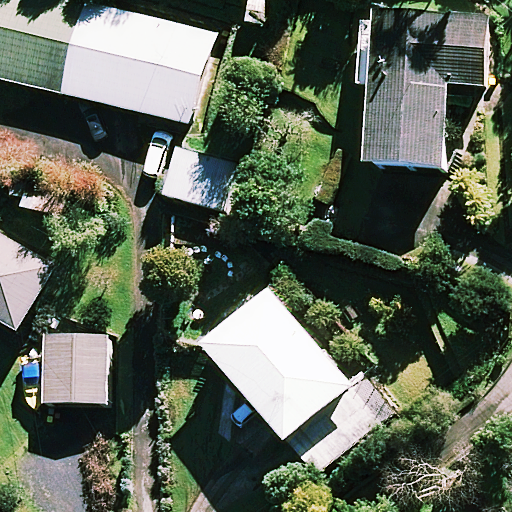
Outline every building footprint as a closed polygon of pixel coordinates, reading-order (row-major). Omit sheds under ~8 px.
[(218,36),(60,0),(0,0),(0,81),(196,128),(218,36)] [(361,90),(381,91),(376,168),(451,173),(456,88),(489,90),(493,23),(385,16),(385,24),(365,23),(361,90)] [(241,170),(181,153),(170,195),(229,212),(241,170)] [(71,189),(29,180),(23,209),(65,218),(71,189)] [(62,271),(0,236),(0,321),(25,336),(62,271)] [(356,384),(280,297),(215,354),(322,477),(394,414),(363,378),(356,384)] [(113,338),(54,335),(51,406),(110,408),(113,338)]
